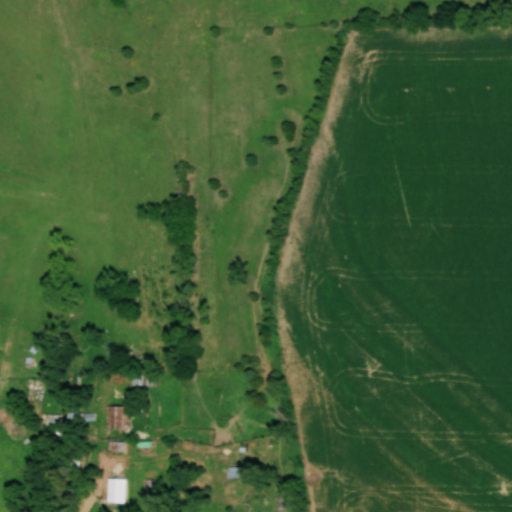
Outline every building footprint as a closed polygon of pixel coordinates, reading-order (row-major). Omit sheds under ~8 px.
[(131,385),(149,385),(149,372),(131,372),(131,385)] [(43,379),(27,378),(26,390),(42,391),(43,379)] [(106,429),(128,429),(128,405),(106,405),(106,429)] [(59,423),(59,414),(48,414),(48,423),(59,423)] [(125,502),(125,478),(107,477),(106,502),(125,502)]
